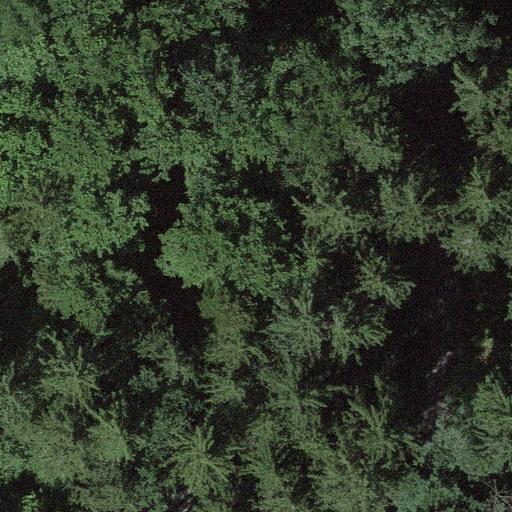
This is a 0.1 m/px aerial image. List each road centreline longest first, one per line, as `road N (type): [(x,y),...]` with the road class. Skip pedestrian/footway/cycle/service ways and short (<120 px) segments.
road 1 (track): [(310,511),(426,456),(447,337),(439,0)]
road 2 (track): [(0,471),(120,511)]
